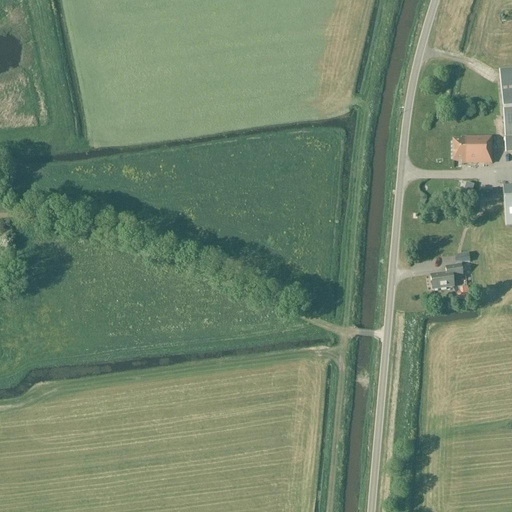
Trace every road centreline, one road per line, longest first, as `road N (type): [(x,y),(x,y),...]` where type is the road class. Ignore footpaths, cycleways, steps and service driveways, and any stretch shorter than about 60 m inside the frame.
road 1 (unclassified): [(371,511),(406,112),(435,0)]
road 2 (track): [(389,0),(362,127),(327,511)]
